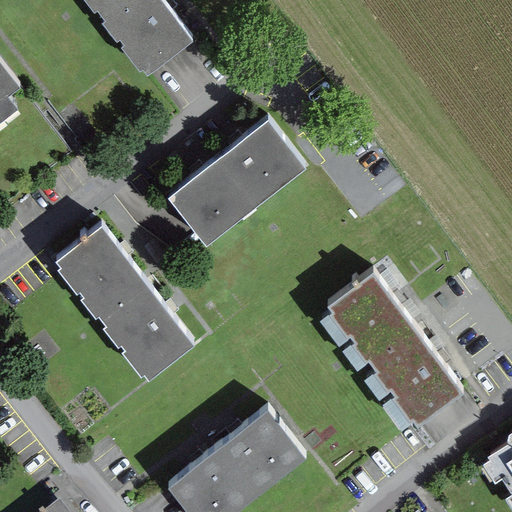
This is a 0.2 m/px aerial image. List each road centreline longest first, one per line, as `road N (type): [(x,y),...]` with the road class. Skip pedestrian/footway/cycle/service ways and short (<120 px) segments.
road 1 (residential): [(241,78),(0,266)]
road 2 (residential): [(118,511),(0,368)]
road 3 (residential): [(511,402),(372,511)]
